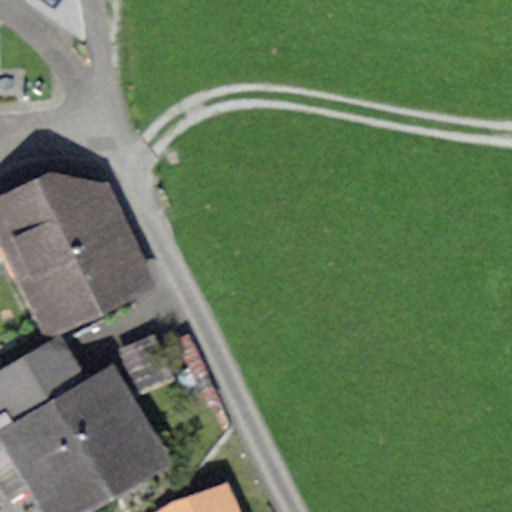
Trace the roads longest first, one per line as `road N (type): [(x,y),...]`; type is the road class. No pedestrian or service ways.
road 1 (residential): [(101,100),(140,201),(296,511)]
road 2 (track): [(511,135),(263,94),(199,107),(126,164)]
